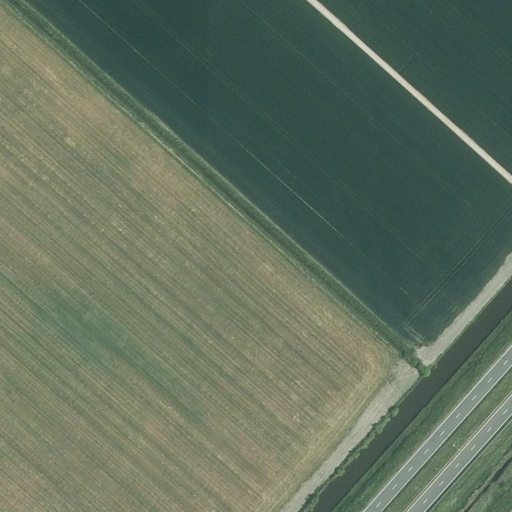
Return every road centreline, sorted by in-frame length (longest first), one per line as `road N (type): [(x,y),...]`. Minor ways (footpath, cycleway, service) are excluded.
road 1 (trunk): [(511,352),(369,511)]
road 2 (trunk): [(415,511),(511,404)]
